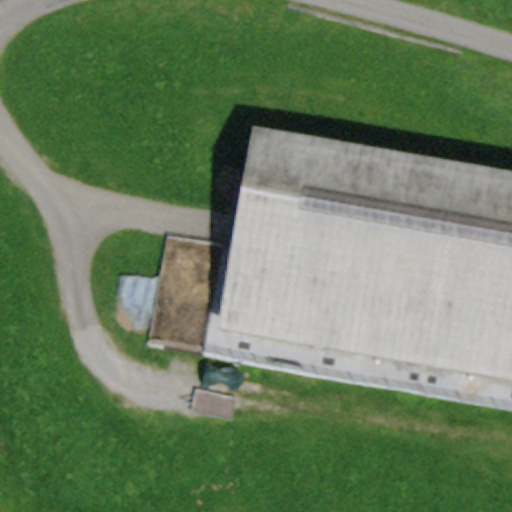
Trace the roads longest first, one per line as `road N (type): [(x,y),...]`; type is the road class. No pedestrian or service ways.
road 1 (track): [(511,437),(202,393)]
road 2 (unclassified): [(346,0),(511,48)]
